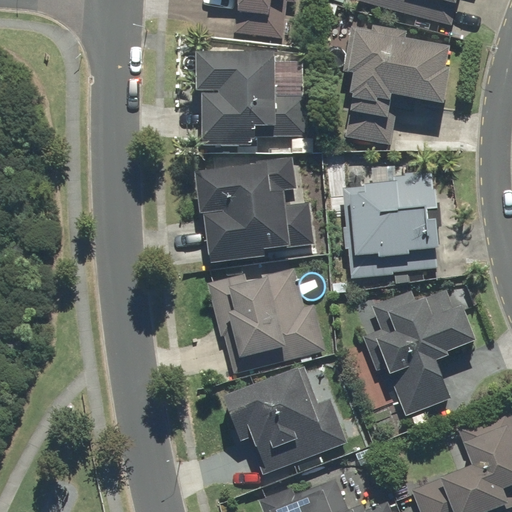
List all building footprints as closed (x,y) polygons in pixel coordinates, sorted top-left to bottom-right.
[(240,0),(237,33),(284,38),(288,0),(240,0)] [(361,0),(362,0),(456,26),(463,0),(361,0)] [(453,68),(456,46),(409,38),(410,30),(354,22),(346,72),(355,74),(345,139),(393,147),(400,97),(450,105),(456,68),(453,68)] [(279,51),(201,52),(201,90),(207,90),(207,148),(279,147),(279,136),(311,136),(311,94),(279,94),(279,51)] [(295,159),(199,171),(204,213),(209,212),(215,265),(271,258),(269,249),(317,243),(312,205),(291,208),(288,187),(298,186),(295,159)] [(375,184),(346,186),(350,227),(346,227),(348,249),(352,249),(355,279),(441,271),(439,249),(447,248),(441,188),(436,189),(434,170),(374,175),(375,184)] [(248,273),(209,283),(233,377),(331,352),(319,305),(307,308),(296,265),(264,273),(265,278),(251,282),(248,273)] [(414,289),(374,304),(384,329),(365,336),(379,372),(389,368),(408,416),(456,398),(441,361),(454,355),(453,352),(482,341),(468,305),(456,310),(448,290),(418,301),(414,289)] [(253,438),(266,473),(348,442),(332,399),(321,404),(307,367),(226,398),(243,442),(253,438)] [(415,487),(423,511),(496,511),(511,506),(511,407),(461,426),(475,465),(415,487)] [(296,487),(262,499),(266,511),(393,511),(390,502),(368,510),(366,504),(351,510),(339,478),(298,494),(296,487)]
